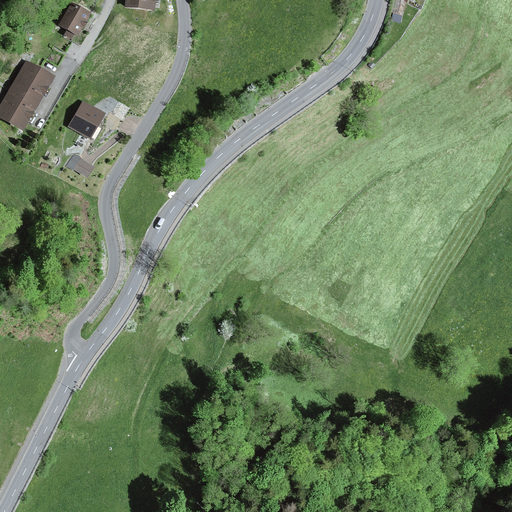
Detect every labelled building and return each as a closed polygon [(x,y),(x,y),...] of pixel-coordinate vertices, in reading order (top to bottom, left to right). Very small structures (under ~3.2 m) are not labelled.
[(125,0),(124,7),(153,11),(154,0),(125,0)] [(167,0),(154,0),(153,11),(163,12),(169,11),(167,0)] [(71,4),(58,27),(66,32),(63,36),(70,40),(73,35),(77,37),(90,15),(71,4)] [(59,36),(54,46),(66,52),(71,43),(59,36)] [(64,56),(52,48),(45,60),(57,67),(64,56)] [(53,78),(25,61),(0,103),(0,119),(22,132),(53,78)] [(103,113),(81,101),(67,127),(89,139),(103,113)] [(81,159),(73,170),(85,179),(93,168),(81,159)]
